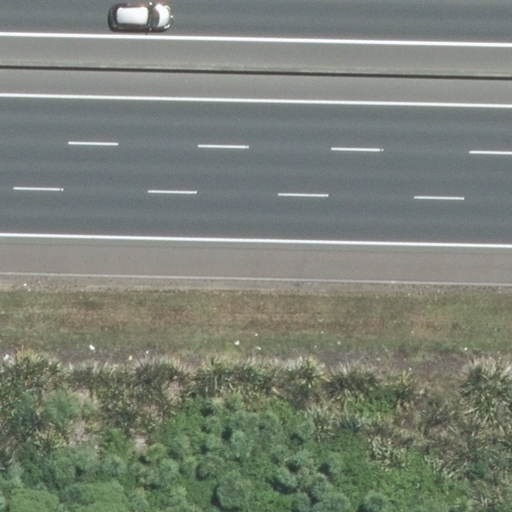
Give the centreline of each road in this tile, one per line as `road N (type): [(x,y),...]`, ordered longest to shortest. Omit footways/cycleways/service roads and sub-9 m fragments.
road 1 (motorway): [(511,158),(0,149)]
road 2 (motorway): [(358,0),(511,3)]
